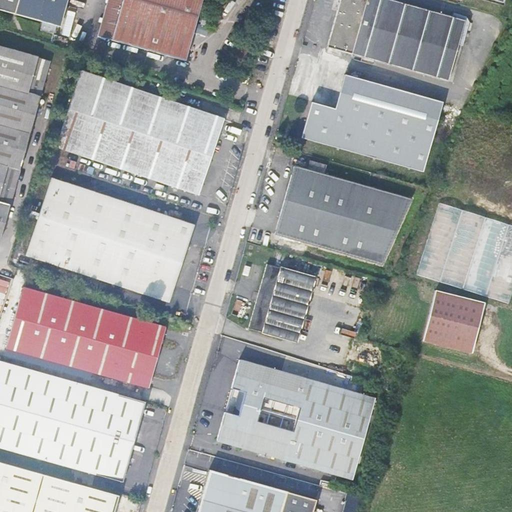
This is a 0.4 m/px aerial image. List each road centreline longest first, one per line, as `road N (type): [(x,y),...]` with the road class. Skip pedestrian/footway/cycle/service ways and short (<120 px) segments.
road 1 (unclassified): [(295,0),(154,511)]
road 2 (unknown): [(205,81),(104,51),(95,28),(103,0)]
